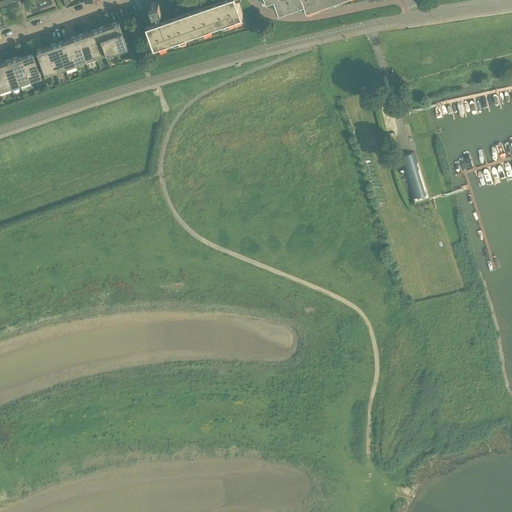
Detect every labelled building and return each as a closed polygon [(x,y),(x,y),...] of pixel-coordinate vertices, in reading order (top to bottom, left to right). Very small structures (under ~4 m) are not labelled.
[(209,0),(147,22),(155,44),(243,13),(238,0),(209,0)] [(161,10),(162,9),(159,1),(157,0),(156,0),(151,2),(150,4),(153,12),(154,13),(155,12),(156,16),(161,14),(160,11),(161,10)] [(118,21),(107,24),(115,48),(125,44),(127,48),(126,44),(118,21)] [(117,52),(115,48),(107,24),(97,28),(105,52),(106,55),(107,55),(105,51),(115,48),(116,52),(117,52)] [(105,52),(97,28),(87,32),(95,55),(96,59),(95,55),(105,52)] [(95,55),(87,32),(76,35),(85,59),(86,62),(85,59),(95,55)] [(85,59),(76,35),(66,39),(74,62),(76,66),(75,62),(85,59)] [(74,62),(66,39),(56,42),(64,66),(65,70),(66,69),(64,66),(74,62)] [(64,66),(56,42),(46,46),(54,69),(55,73),(56,73),(54,69),(64,66)] [(54,69),(46,46),(35,50),(43,73),(44,73),(45,77),(44,73),(54,69)] [(32,51),(21,55),(29,78),(39,75),(40,78),(41,78),(40,75),(40,74),(32,51)] [(30,82),(29,78),(21,55),(11,58),(19,82),(20,85),(19,82),(29,78),(30,82)] [(19,82),(11,58),(0,62),(9,85),(10,89),(9,85),(19,82)] [(0,88),(9,85),(0,62),(0,61),(0,92),(0,88)] [(399,156),(411,196),(425,192),(416,163),(418,162),(415,152),(399,156)]
